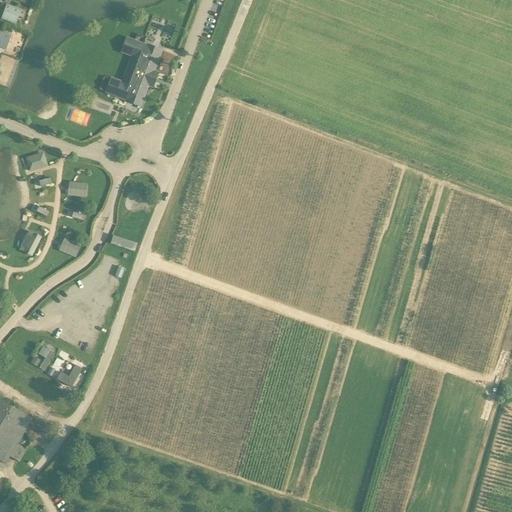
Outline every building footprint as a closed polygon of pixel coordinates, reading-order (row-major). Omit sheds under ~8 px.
[(1,20),(16,25),(21,10),(6,4),(1,20)] [(0,32),(0,47),(6,50),(11,36),(0,32)] [(146,44),(146,46),(125,38),(119,54),(130,58),(121,81),(111,77),(105,93),(126,101),(125,102),(140,107),(148,87),(152,88),(158,72),(154,70),(161,50),(146,44)] [(69,120),(86,127),(91,114),(74,108),(69,120)] [(91,194),(99,200),(104,193),(97,187),(91,194)] [(49,212),(36,209),(34,220),(46,223),(49,212)] [(76,222),(84,226),(88,219),(80,214),(76,222)] [(20,254),(36,261),(39,253),(23,246),(20,254)] [(115,276),(120,278),(124,269),(119,267),(115,276)] [(40,367),(45,370),(56,353),(43,345),(38,353),(46,357),(40,367)] [(39,367),(45,357),(38,353),(32,363),(39,367)] [(56,378),(72,387),(82,367),(75,363),(68,376),(60,372),(56,378)] [(32,419),(0,400),(0,461),(5,464),(23,434),(35,441),(38,435),(27,428),(32,419)]
